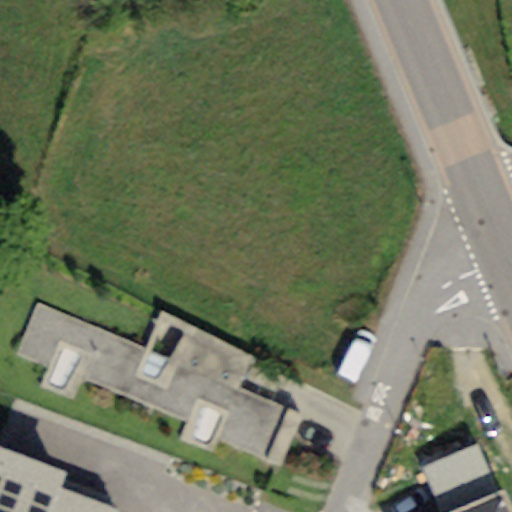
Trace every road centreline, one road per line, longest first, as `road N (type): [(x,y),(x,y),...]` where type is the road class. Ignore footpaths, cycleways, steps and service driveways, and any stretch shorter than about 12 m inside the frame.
road 1 (residential): [(343,511),(419,319),(448,284),(511,255)]
road 2 (secondary): [(491,211),(400,0)]
